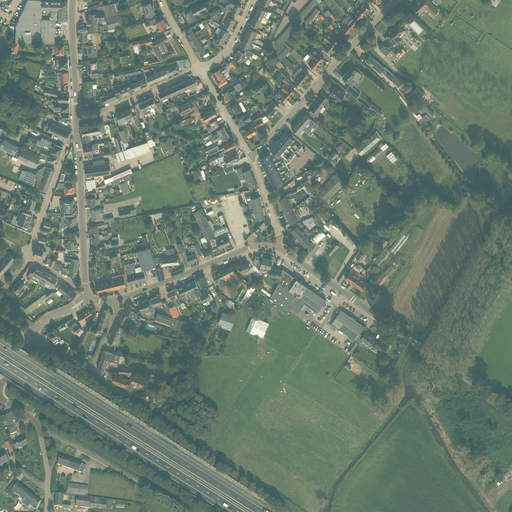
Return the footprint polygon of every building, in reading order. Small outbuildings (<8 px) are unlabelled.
[(68,1),(68,0),(66,0),(65,0),(27,0),(26,3),(16,25),(15,42),(19,42),(41,42),(54,42),(55,19),(67,19),(67,1),(68,1)] [(147,16),(150,15),(154,13),(149,0),(146,0),(138,3),(139,7),(143,5),(147,16)] [(357,0),(355,4),(359,8),(365,14),(370,9),(359,0),(357,0)] [(422,0),(417,0),(417,1),(418,2),(412,7),(419,14),(426,8),(433,15),(438,11),(428,0),(426,0),(424,2),(422,0)] [(100,6),(99,1),(88,4),(89,9),(97,7),(100,6)] [(120,14),(117,5),(117,2),(109,4),(100,6),(97,7),(97,13),(89,13),(89,21),(105,22),(105,18),(120,14)] [(241,7),(236,5),(235,4),(231,2),(229,5),(227,9),(223,6),(221,8),(223,11),(225,13),(229,14),(230,11),(237,14),(241,7)] [(196,7),(189,11),(185,13),(189,21),(196,17),(195,15),(207,8),(204,3),(199,5),(198,3),(195,5),(196,7)] [(223,11),(219,5),(208,12),(212,17),(223,11)] [(320,11),(315,6),(314,8),(312,10),(309,13),(307,16),(304,18),(304,19),(308,23),(320,11)] [(265,17),(268,12),(259,7),(256,13),(262,16),(265,17)] [(360,19),(365,14),(359,8),(356,11),(355,10),(353,13),(360,19)] [(234,17),(229,14),(225,13),(224,15),(223,19),(222,20),(226,22),(224,25),(231,28),(235,20),(233,19),(234,17)] [(260,21),(262,16),(256,13),(254,18),(260,21)] [(123,25),(120,14),(105,18),(105,22),(89,21),(89,31),(97,31),(97,32),(100,32),(104,32),(104,31),(108,30),(108,32),(117,31),(116,29),(121,27),(121,26),(123,25)] [(352,28),(358,22),(349,15),(344,20),(346,22),(352,28)] [(161,30),(162,29),(167,27),(163,19),(157,22),(155,18),(149,21),(151,25),(153,24),(155,27),(158,25),(161,30)] [(213,24),(219,28),(221,26),(213,21),(214,20),(211,18),(210,19),(208,20),(205,22),(207,24),(209,22),(212,25),(213,24)] [(260,21),(254,18),(251,24),(257,27),(260,21)] [(352,28),(346,22),(343,26),(344,27),(342,29),(347,34),(352,28)] [(389,41),(384,46),(390,51),(396,58),(403,52),(396,45),(395,47),(394,46),(396,45),(396,46),(402,39),(399,36),(405,30),(402,27),(401,27),(398,24),(387,36),(390,39),(389,41)] [(196,36),(202,33),(205,31),(203,28),(201,30),(195,32),(196,33),(194,34),(192,31),(186,35),(189,40),(196,36)] [(249,28),(246,34),(255,38),(257,32),(249,28)] [(221,29),(218,35),(225,38),(228,33),(224,30),(221,29)] [(221,44),(225,38),(218,35),(217,34),(215,32),(213,35),(217,37),(215,40),(214,40),(212,42),(213,43),(215,47),(219,42),(221,44)] [(339,43),(335,39),(332,36),(331,37),(327,33),(323,38),(324,39),(328,42),(334,48),(339,43)] [(252,43),(255,38),(246,34),(244,39),(252,43)] [(88,43),(93,43),(96,43),(101,43),(101,35),(78,35),(78,41),(88,40),(88,43)] [(139,41),(132,42),(133,46),(140,45),(140,46),(151,43),(159,57),(160,60),(161,62),(174,54),(171,49),(169,51),(164,42),(166,41),(164,36),(159,38),(152,42),(149,38),(139,41)] [(199,42),(196,36),(189,40),(192,46),(199,42)] [(241,45),(246,47),(251,50),(253,47),(251,46),(252,43),(244,39),(241,45)] [(330,53),(334,48),(328,42),(324,39),(322,42),(324,44),(322,47),(330,53)] [(280,46),(276,42),(272,40),(269,47),(274,52),(280,46)] [(16,54),(19,42),(15,42),(12,43),(9,52),(16,54)] [(64,54),(64,45),(54,45),(54,42),(41,42),(41,45),(49,45),(49,49),(56,49),(56,54),(64,54)] [(192,46),(195,51),(202,47),(199,42),(192,46)] [(97,57),(96,44),(82,44),(82,45),(81,45),(82,49),(82,52),(90,52),(90,57),(88,57),(93,57),(97,57)] [(283,45),(275,54),(282,60),(284,57),(289,51),(283,45)] [(205,53),(202,47),(195,51),(198,56),(205,53)] [(304,58),(294,48),(290,52),(301,62),(304,58)] [(310,56),(319,64),(324,59),(313,49),(308,54),(310,56)] [(248,59),(250,56),(252,57),(253,54),(248,51),(246,54),(245,55),(238,50),(235,56),(242,61),(242,60),(245,63),(245,62),(249,64),(251,61),(248,59)] [(380,72),(384,68),(370,55),(365,60),(369,64),(374,69),(375,68),(380,72)] [(315,70),(319,64),(310,56),(306,61),(308,63),(307,63),(315,70)] [(55,64),(52,64),(52,67),(55,68),(59,69),(63,69),(68,68),(67,59),(55,59),(55,64)] [(173,65),(166,68),(169,74),(176,71),(180,70),(179,67),(186,64),(183,59),(175,61),(176,63),(173,65)] [(96,60),(91,60),(83,61),(84,74),(90,74),(90,78),(99,78),(98,73),(92,73),(91,64),(96,64),(96,60)] [(351,79),(358,72),(355,70),(354,69),(353,68),(352,67),(351,66),(350,67),(350,68),(349,68),(349,69),(348,69),(347,71),(345,73),(344,74),(342,77),(351,85),(354,81),(351,79)] [(217,83),(219,87),(227,82),(222,73),(226,70),(224,67),(212,74),(217,83)] [(262,67),(258,72),(261,77),(266,72),(262,67)] [(163,77),(169,74),(166,68),(160,71),(163,77)] [(299,75),(298,75),(305,81),(309,76),(300,68),(296,73),(299,75)] [(60,72),(56,72),(57,81),(60,81),(60,82),(63,82),(68,82),(68,71),(63,71),(60,72)] [(156,80),(163,77),(160,71),(153,74),(156,80)] [(402,83),(390,72),(386,76),(398,87),(402,83)] [(156,80),(153,74),(147,77),(149,83),(156,80)] [(300,86),(305,81),(298,75),(296,78),(295,76),(292,79),(300,86)] [(143,76),(137,78),(141,87),(147,84),(144,78),(143,76)] [(135,90),(141,87),(137,78),(136,77),(133,78),(135,82),(132,83),(135,90)] [(281,88),(280,89),(290,97),(295,92),(287,85),(287,84),(292,88),(294,85),(285,77),(277,86),(281,88)] [(192,78),(187,81),(190,89),(196,86),(192,78)] [(131,81),(125,83),(125,84),(129,92),(135,90),(132,83),(131,81)] [(181,83),(184,89),(185,91),(190,89),(187,81),(181,83)] [(232,93),(242,87),(238,81),(233,84),(234,86),(223,93),(227,100),(234,96),(232,93)] [(125,83),(119,86),(120,88),(120,89),(123,95),(129,92),(125,84),(125,83)] [(178,92),(184,89),(181,83),(176,86),(178,92)] [(117,98),(123,95),(120,89),(120,88),(119,86),(119,84),(115,86),(117,90),(114,91),(117,98)] [(350,85),(346,89),(357,99),(358,97),(357,96),(359,93),(350,85)] [(173,94),(178,92),(176,86),(170,88),(173,94)] [(332,96),(329,99),(336,104),(345,93),(340,90),(340,91),(335,87),(331,93),(332,94),(331,95),(332,96)] [(417,87),(412,92),(420,98),(421,98),(422,98),(425,95),(424,94),(425,93),(417,87)] [(165,91),(167,97),(173,94),(170,88),(165,91)] [(285,102),(290,97),(280,89),(274,95),(278,98),(279,97),(285,102)] [(69,102),(69,93),(61,93),(49,90),(48,94),(59,97),(59,102),(69,102)] [(168,99),(167,97),(165,91),(159,93),(163,102),(168,99)] [(242,109),(238,103),(246,99),(243,94),(231,102),(232,105),(231,106),(235,113),(242,109)] [(310,109),(317,114),(329,99),(322,94),(310,109)] [(103,104),(108,102),(106,95),(100,96),(103,104)] [(82,106),(95,105),(94,97),(86,97),(86,99),(81,99),(82,106)] [(153,97),(146,100),(149,107),(150,109),(153,108),(155,110),(158,109),(158,110),(162,108),(160,102),(156,104),(153,97)] [(146,100),(139,103),(144,115),(151,112),(150,109),(149,107),(146,100)] [(276,110),(279,107),(272,101),(268,105),(264,108),(267,111),(266,112),(272,117),(278,111),(276,110)] [(199,112),(195,103),(190,106),(188,102),(178,107),(182,114),(189,110),(192,116),(199,112)] [(61,111),(64,111),(69,110),(69,109),(69,107),(69,104),(62,104),(62,103),(53,103),(53,107),(54,107),(54,111),(58,111),(61,111)] [(379,116),(382,112),(372,104),(369,108),(379,116)] [(427,106),(423,110),(431,117),(435,113),(427,106)] [(129,108),(123,110),(126,118),(128,122),(131,121),(134,119),(131,112),(129,108)] [(204,118),(206,121),(217,114),(213,108),(210,110),(208,108),(199,113),(203,119),(204,118)] [(364,111),(373,117),(374,117),(376,118),(377,116),(375,114),(366,108),(364,111)] [(123,110),(116,113),(118,118),(122,125),(125,124),(128,122),(126,118),(123,110)] [(251,119),(246,110),(240,114),(241,116),(238,118),(242,125),(248,121),(251,119)] [(318,125),(311,119),(305,113),(298,120),(310,131),(312,132),(318,125)] [(427,114),(422,117),(419,113),(415,115),(421,124),(430,119),(427,114)] [(266,115),(260,119),(264,124),(269,119),(266,115)] [(211,126),(206,129),(208,132),(213,130),(220,125),(216,119),(209,123),(211,126)] [(264,124),(260,119),(251,124),(252,125),(248,128),(249,129),(245,131),(249,136),(256,132),(254,129),(264,124)] [(310,131),(298,120),(291,128),(298,134),(303,129),(308,134),(310,131)] [(44,124),(43,124),(68,135),(70,131),(51,123),(48,121),(46,125),(44,124)] [(81,126),(84,142),(91,141),(90,138),(89,138),(89,136),(105,133),(104,127),(103,122),(81,126)] [(66,139),(68,135),(43,124),(42,128),(62,137),(66,139)] [(117,127),(122,141),(125,149),(130,147),(125,137),(126,136),(123,130),(120,131),(118,126),(117,127)] [(211,140),(226,131),(224,126),(216,130),(218,133),(213,135),(210,131),(202,136),(206,143),(211,140)] [(152,135),(149,128),(143,130),(146,137),(152,135)] [(222,140),(229,136),(226,131),(211,140),(212,143),(215,141),(215,142),(221,138),(222,140)] [(285,133),(282,137),(289,143),(293,139),(285,133)] [(361,155),(380,139),(375,133),(356,149),(361,155)] [(62,147),(52,142),(52,141),(43,137),(41,141),(38,139),(35,144),(38,145),(59,155),(62,147)] [(174,150),(169,137),(159,140),(161,146),(163,145),(166,153),(169,151),(169,152),(174,150)] [(282,137),(278,141),(286,147),(289,143),(282,137)] [(0,146),(0,148),(14,155),(18,147),(3,139),(0,146)] [(153,139),(144,142),(148,150),(150,149),(149,147),(155,144),(153,139)] [(226,147),(227,150),(235,146),(231,140),(219,147),(208,152),(210,155),(213,154),(213,155),(217,153),(216,152),(219,151),(220,150),(221,150),(226,147)] [(123,150),(125,149),(122,141),(121,141),(115,143),(117,152),(123,150)] [(278,141),(275,145),(282,152),(286,147),(278,141)] [(117,153),(115,153),(117,157),(117,158),(118,160),(118,161),(148,150),(144,142),(137,145),(117,153)] [(83,146),(84,154),(93,153),(93,150),(98,149),(97,144),(83,146)] [(217,144),(204,150),(206,153),(208,152),(219,147),(217,144)] [(275,145),(271,149),(273,151),(278,156),(282,152),(275,145)] [(57,157),(53,155),(53,154),(51,154),(52,153),(43,148),(41,152),(41,153),(39,155),(54,163),(55,162),(56,162),(56,160),(57,157)] [(18,149),(15,155),(35,165),(38,160),(30,156),(32,153),(22,149),(21,150),(18,149)] [(381,153),(378,149),(372,153),(376,157),(381,153)] [(327,152),(324,157),(334,165),(337,161),(335,158),(338,154),(334,151),(330,155),(327,152)] [(391,151),(386,156),(393,163),(398,158),(391,151)] [(227,165),(239,159),(236,153),(225,158),(223,156),(220,157),(213,161),(214,163),(219,160),(221,165),(226,162),(227,165)] [(213,161),(220,157),(218,154),(208,159),(210,163),(213,161)] [(268,154),(259,158),(262,163),(271,159),(268,154)] [(94,165),(84,166),(86,177),(111,173),(109,161),(104,161),(104,159),(93,161),(94,165)] [(271,159),(262,163),(264,168),(273,164),(271,159)] [(273,164),(264,168),(267,173),(276,169),(273,164)] [(232,165),(224,168),(226,174),(234,170),(232,165)] [(36,174),(26,170),(26,171),(50,180),(54,170),(44,166),(41,174),(37,172),(36,174)] [(257,186),(250,168),(242,172),(249,189),(257,186)] [(117,179),(125,176),(130,174),(132,173),(130,169),(113,176),(104,180),(106,184),(111,182),(117,179)] [(276,169),(267,173),(269,178),(278,173),(276,169)] [(47,191),(50,180),(26,171),(23,180),(32,184),(34,178),(39,180),(36,187),(47,191)] [(278,173),(269,178),(271,183),(280,178),(278,173)] [(304,173),(293,181),(296,186),(308,178),(304,173)] [(130,191),(126,181),(132,179),(130,174),(125,176),(117,179),(123,194),(130,191)] [(313,196),(322,205),(345,183),(335,174),(313,196)] [(95,178),(86,179),(87,187),(95,186),(95,178)] [(280,178),(271,183),(274,188),(283,183),(280,178)] [(70,193),(73,193),(73,189),(73,187),(73,186),(73,185),(73,184),(69,184),(69,180),(64,180),(65,183),(58,183),(57,188),(61,187),(64,187),(64,193),(62,193),(55,192),(53,196),(62,197),(67,197),(70,197),(70,193)] [(318,183),(313,188),(317,192),(322,187),(318,183)] [(100,204),(100,199),(96,200),(95,197),(97,197),(96,193),(87,194),(87,199),(87,201),(87,203),(87,205),(88,205),(88,206),(93,206),(96,205),(100,204)] [(251,195),(245,197),(247,203),(248,202),(249,205),(252,204),(253,205),(254,205),(254,206),(256,206),(257,208),(262,207),(259,196),(258,197),(257,193),(250,195),(251,195)] [(36,201),(29,198),(30,197),(23,194),(22,198),(28,200),(26,207),(33,209),(36,201)] [(286,195),(278,199),(284,212),(292,208),(290,204),(292,203),(290,198),(288,199),(286,195)] [(75,205),(75,204),(74,204),(74,202),(75,202),(75,200),(74,200),(74,197),(70,197),(67,197),(62,197),(62,204),(61,204),(61,208),(62,208),(62,215),(75,215),(75,213),(76,213),(76,211),(75,211),(75,209),(74,209),(74,208),(75,208),(75,207),(75,205)] [(252,204),(249,205),(250,210),(251,214),(254,213),(255,215),(256,220),(264,218),(264,216),(262,208),(262,207),(257,208),(256,206),(254,206),(254,205),(253,205),(252,204)] [(207,221),(201,208),(197,210),(195,205),(190,206),(207,240),(215,236),(212,230),(215,228),(210,219),(207,221)] [(292,208),(284,212),(290,224),(294,222),(298,220),(298,219),(295,213),(298,211),(295,206),(292,208)] [(25,212),(26,209),(20,207),(17,216),(31,221),(32,217),(31,216),(32,215),(25,212)] [(99,209),(92,209),(92,219),(100,218),(100,212),(104,212),(103,209),(99,209)] [(120,217),(132,215),(130,209),(118,211),(120,217)] [(315,217),(312,219),(314,221),(319,228),(324,224),(318,215),(315,217)] [(29,225),(31,221),(17,216),(14,224),(20,226),(21,224),(28,226),(28,225),(29,225)] [(72,224),(77,224),(76,217),(67,217),(67,216),(61,216),(61,221),(60,222),(60,228),(72,227),(72,224)] [(315,216),(302,221),(304,225),(314,221),(312,219),(315,217),(315,216)] [(302,230),(300,228),(301,228),(302,229),(304,228),(303,226),(300,222),(292,226),(294,228),(291,231),(295,237),(302,230)] [(407,260),(423,229),(416,226),(400,256),(407,260)] [(340,227),(338,229),(346,238),(348,236),(340,227)] [(77,235),(77,228),(67,229),(68,231),(65,231),(65,239),(75,239),(75,235),(77,235)] [(302,230),(295,237),(300,242),(307,236),(310,233),(305,228),(302,230)] [(317,243),(325,236),(321,231),(312,238),(311,237),(309,239),(307,236),(300,242),(304,247),(307,245),(310,248),(316,243),(317,243)] [(219,248),(230,244),(227,236),(219,239),(219,240),(216,242),(219,248)] [(387,242),(383,239),(379,245),(383,248),(387,242)] [(68,248),(68,250),(77,250),(77,244),(75,244),(75,240),(65,240),(65,248),(68,248)] [(337,250),(339,246),(340,245),(335,241),(335,243),(334,242),(331,246),(329,244),(328,245),(330,247),(326,252),(330,255),(336,249),(337,250)] [(185,251),(181,242),(177,244),(180,253),(185,251)] [(206,258),(212,256),(209,248),(206,242),(202,243),(205,250),(203,251),(206,258)] [(43,250),(44,248),(37,245),(34,255),(37,256),(37,258),(43,260),(46,251),(43,250)] [(197,259),(194,253),(197,252),(194,245),(187,247),(191,255),(187,256),(190,264),(193,262),(193,261),(197,259)] [(155,267),(150,248),(137,251),(142,270),(155,267)] [(160,266),(179,264),(178,259),(177,259),(176,255),(175,255),(172,248),(169,249),(168,253),(169,256),(153,258),(155,266),(157,275),(158,280),(165,279),(162,268),(160,269),(160,266)] [(386,248),(374,262),(379,265),(390,252),(386,248)] [(0,276),(15,259),(8,253),(3,258),(0,256),(0,276)] [(265,273),(268,274),(269,274),(270,268),(272,259),(255,256),(254,261),(258,261),(257,265),(261,266),(260,271),(260,272),(264,274),(265,273)] [(68,275),(76,277),(79,261),(78,260),(66,258),(65,262),(70,263),(69,269),(62,268),(60,272),(68,275)] [(239,266),(235,269),(238,273),(240,272),(242,276),(243,275),(244,274),(245,275),(249,273),(246,270),(251,267),(247,262),(248,262),(247,261),(245,258),(244,259),(244,258),(240,260),(241,261),(240,262),(241,264),(240,264),(241,265),(240,265),(239,265),(239,266)] [(136,273),(134,263),(125,264),(128,275),(127,275),(129,284),(140,281),(137,272),(136,273)] [(376,281),(380,285),(384,281),(386,283),(390,279),(388,277),(395,269),(390,265),(376,281)] [(234,272),(235,272),(231,266),(212,275),(217,284),(218,283),(220,287),(225,284),(229,282),(232,286),(234,285),(234,284),(235,283),(240,287),(233,298),(240,302),(247,290),(246,289),(249,286),(240,280),(234,272)] [(255,266),(252,268),(259,277),(261,275),(255,266)] [(38,282),(44,272),(36,267),(33,271),(32,270),(27,278),(30,280),(31,277),(34,279),(34,280),(38,282)] [(270,268),(269,274),(268,274),(268,277),(270,279),(272,275),(273,276),(274,276),(275,276),(276,276),(276,282),(279,283),(281,271),(270,268)] [(345,278),(350,282),(358,272),(352,268),(345,278)] [(326,300),(306,286),(282,269),(281,271),(279,283),(270,298),(288,311),(291,308),(298,312),(304,304),(317,313),(326,300)] [(138,272),(137,272),(140,281),(146,280),(144,271),(138,272)] [(57,279),(44,272),(38,282),(44,286),(46,283),(53,287),(57,279)] [(358,272),(350,282),(361,290),(366,283),(361,279),(363,276),(358,272)] [(98,293),(126,286),(124,281),(125,281),(124,277),(112,280),(112,277),(104,279),(104,282),(100,283),(95,285),(98,293)] [(270,279),(268,283),(272,285),(269,289),(274,292),(279,283),(270,279)] [(18,292),(24,285),(18,280),(12,288),(18,292)] [(195,296),(201,293),(195,280),(189,283),(192,290),(195,296)] [(75,293),(64,283),(58,289),(70,299),(75,293)] [(189,283),(183,286),(187,293),(189,298),(192,302),(194,300),(192,297),(195,296),(192,290),(189,283)] [(188,303),(192,302),(189,298),(187,293),(183,286),(178,288),(179,292),(177,293),(179,296),(184,301),(186,300),(188,303)] [(51,289),(45,294),(48,298),(54,293),(51,289)] [(177,304),(180,302),(174,290),(167,293),(171,301),(175,300),(177,304)] [(207,291),(199,295),(205,305),(206,304),(206,305),(210,303),(209,302),(212,300),(207,291)] [(159,295),(151,298),(154,306),(157,305),(158,308),(163,306),(159,295)] [(148,299),(138,302),(139,305),(140,307),(141,313),(148,318),(169,326),(174,328),(174,329),(184,331),(187,322),(182,320),(173,318),(167,316),(158,313),(157,313),(156,311),(150,313),(149,310),(151,309),(149,304),(148,299)] [(238,304),(230,300),(227,305),(234,309),(236,306),(236,307),(238,304)] [(25,308),(22,305),(19,302),(14,308),(20,313),(23,310),(25,308)] [(214,302),(206,307),(208,311),(216,306),(214,302)] [(128,303),(122,313),(131,318),(132,318),(139,321),(142,321),(148,323),(149,320),(139,314),(135,312),(137,309),(132,306),(128,303)] [(173,318),(173,317),(169,308),(168,305),(164,307),(167,316),(173,318)] [(169,308),(173,317),(179,314),(175,305),(169,308)] [(91,316),(93,315),(90,309),(89,309),(77,316),(81,322),(86,319),(88,322),(93,319),(91,316)] [(111,312),(103,309),(102,314),(96,333),(103,335),(111,312)] [(361,331),(364,327),(340,311),(332,323),(355,340),(357,337),(361,331)] [(219,320),(218,323),(222,324),(231,327),(235,316),(222,312),(219,320)] [(122,313),(117,321),(122,323),(124,325),(126,326),(127,327),(130,322),(129,321),(131,318),(122,313)] [(253,317),(249,330),(251,331),(250,333),(264,337),(269,321),(258,317),(258,318),(253,317)] [(84,332),(78,324),(71,330),(75,335),(77,333),(77,334),(75,336),(78,338),(80,336),(79,335),(84,332)] [(108,341),(115,345),(123,327),(116,324),(108,341)] [(54,343),(59,340),(60,341),(62,340),(56,328),(52,330),(52,331),(51,331),(50,331),(49,332),(48,333),(52,340),(54,343)] [(85,340),(90,330),(86,328),(82,338),(85,340)] [(208,343),(211,332),(210,332),(209,333),(204,331),(202,341),(208,343)] [(364,333),(361,331),(357,337),(363,341),(370,345),(370,344),(374,338),(375,337),(370,334),(369,334),(365,332),(364,333)] [(377,341),(374,338),(370,344),(376,348),(376,347),(383,352),(388,345),(383,341),(379,338),(377,341)] [(348,350),(347,352),(349,354),(350,352),(351,352),(355,345),(352,343),(348,350)] [(118,363),(120,355),(116,355),(116,354),(104,351),(101,358),(111,361),(111,360),(118,363)] [(104,370),(107,363),(110,364),(111,361),(101,358),(98,368),(104,370)] [(132,390),(133,384),(131,383),(132,381),(115,375),(113,381),(116,382),(116,383),(132,390)] [(131,383),(133,384),(143,388),(147,381),(134,376),(132,381),(131,383)] [(10,413),(4,416),(7,426),(14,423),(10,413)] [(7,428),(10,435),(17,432),(14,425),(7,428)] [(18,448),(19,449),(27,446),(25,440),(24,440),(23,438),(20,439),(21,441),(16,443),(17,443),(14,444),(15,449),(18,448)] [(0,466),(8,462),(4,454),(0,455),(0,466)] [(86,466),(60,456),(57,464),(83,474),(86,466)] [(41,501),(18,484),(14,481),(6,492),(10,495),(12,492),(27,503),(25,505),(29,507),(30,505),(36,510),(41,501)] [(67,494),(87,496),(88,487),(68,485),(67,494)] [(66,496),(60,495),(55,495),(54,507),(59,508),(63,508),(63,509),(74,510),(74,505),(72,505),(72,504),(63,503),(64,499),(66,499),(66,496)] [(77,496),(76,507),(91,509),(91,508),(106,510),(106,509),(110,510),(111,501),(107,501),(107,500),(77,496)]
